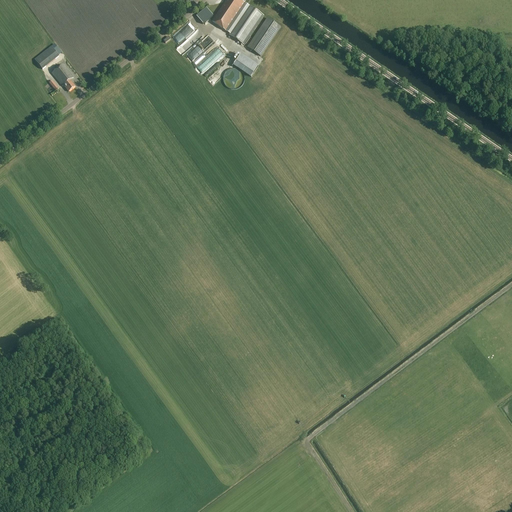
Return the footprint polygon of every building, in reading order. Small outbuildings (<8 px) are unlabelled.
[(232,32),(229,35),(244,45),(264,16),(244,3),(245,0),(226,0),(212,22),(226,31),(228,29),(232,32)] [(206,8),(196,16),(202,24),(212,16),(206,8)] [(261,56),(280,27),(268,19),(248,48),(261,56)] [(188,34),(178,43),(182,47),(192,37),(188,34)] [(180,59),(185,64),(201,47),(195,42),(180,59)] [(42,70),(59,56),(52,47),(35,60),(42,70)] [(260,67),(243,55),(239,62),(256,74),(260,67)] [(194,73),(204,64),(200,60),(195,65),(191,69),(194,73)] [(232,68),(220,64),(217,76),(229,79),(232,68)] [(75,87),(70,81),(74,78),(63,65),(52,73),(63,87),(64,86),(69,92),(75,87)] [(52,81),(49,83),(55,90),(58,88),(52,81)]
